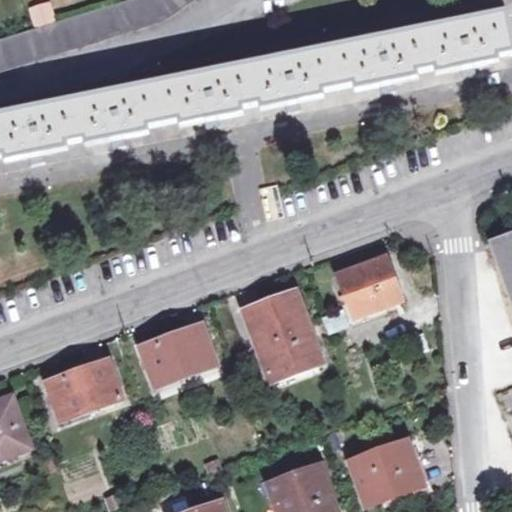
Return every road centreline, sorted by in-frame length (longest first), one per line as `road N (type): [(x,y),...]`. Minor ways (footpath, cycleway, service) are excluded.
road 1 (tertiary): [(445,190),(0,353)]
road 2 (residential): [(474,511),(445,190)]
